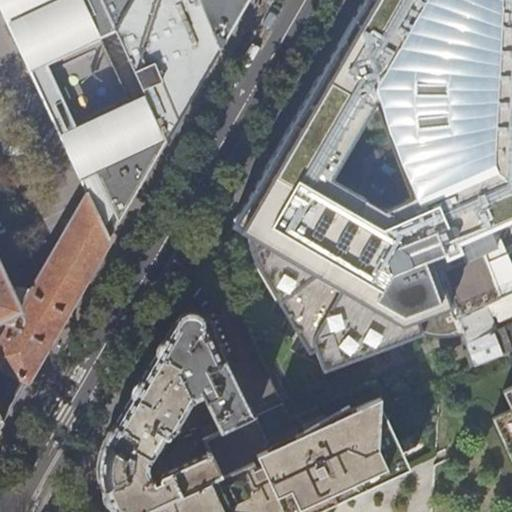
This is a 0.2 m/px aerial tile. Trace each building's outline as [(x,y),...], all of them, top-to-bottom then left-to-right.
[(73,57),(47,0),(0,0),(0,7),(27,65),(32,76),(43,71),(73,57)] [(166,140),(101,0),(47,0),(73,57),(99,46),(130,114),(104,125),(135,193),(150,168),(166,140)] [(205,74),(220,48),(199,0),(101,0),(166,140),(176,124),(199,84),(205,74)] [(199,0),(220,48),(231,28),(247,0),(199,0)] [(511,0),(362,0),(345,30),(337,43),(351,51),(359,66),(355,68),(352,67),(347,56),(334,50),(312,86),(301,104),(256,183),(233,222),(249,232),(248,241),(250,249),(308,349),(313,347),(321,368),(432,326),(436,328),(445,330),(454,330),(463,328),(458,316),(502,297),(476,233),(511,218),(511,0)] [(27,65),(0,7),(0,12),(30,77),(32,76),(27,65)] [(75,138),(43,71),(32,76),(58,130),(87,192),(94,180),(75,138)] [(58,130),(32,76),(30,77),(85,196),(87,192),(58,130)] [(135,193),(104,125),(75,138),(94,180),(116,226),(128,206),(135,193)] [(0,417),(2,421),(43,351),(77,293),(100,252),(109,237),(87,192),(85,196),(18,312),(0,272),(0,417)] [(511,293),(502,297),(458,316),(463,328),(467,339),(492,329),(486,314),(491,312),(494,319),(511,310),(511,293)] [(222,360),(203,318),(196,312),(185,311),(178,316),(169,332),(157,352),(182,367),(180,370),(195,401),(206,396),(222,428),(254,413),(233,371),(228,360),(222,360)] [(506,323),(492,329),(467,339),(476,363),(509,349),(504,335),(510,333),(506,323)] [(136,389),(132,395),(116,424),(115,425),(140,438),(137,445),(157,458),(158,457),(166,461),(169,455),(161,451),(173,431),(177,433),(195,401),(180,370),(182,367),(157,352),(136,389)] [(511,384),(500,390),(508,410),(490,418),(510,460),(511,459),(511,384)] [(407,468),(375,397),(292,434),(321,499),(324,506),(360,490),(407,468)] [(274,459),(268,445),(264,447),(262,443),(264,441),(254,413),(222,428),(217,430),(211,433),(205,436),(222,474),(239,509),(247,510),(248,511),(278,511),(280,511),(279,511),(303,511),(299,501),(294,503),(286,484),(274,459)] [(213,423),(207,426),(211,433),(217,430),(213,423)] [(139,511),(222,474),(205,436),(202,428),(194,432),(204,454),(164,472),(163,478),(164,480),(160,482),(155,470),(163,466),(166,461),(158,457),(157,458),(137,445),(140,438),(115,425),(106,441),(102,449),(99,462),(98,470),(100,479),(101,485),(113,511),(139,511)] [(207,426),(202,428),(205,436),(211,433),(207,426)] [(321,499),(292,434),(286,437),(268,445),(274,459),(286,484),(294,503),(299,501),(303,511),(310,511),(317,509),(324,506),(321,499)] [(223,511),(231,508),(239,509),(222,474),(139,511),(223,511)]
